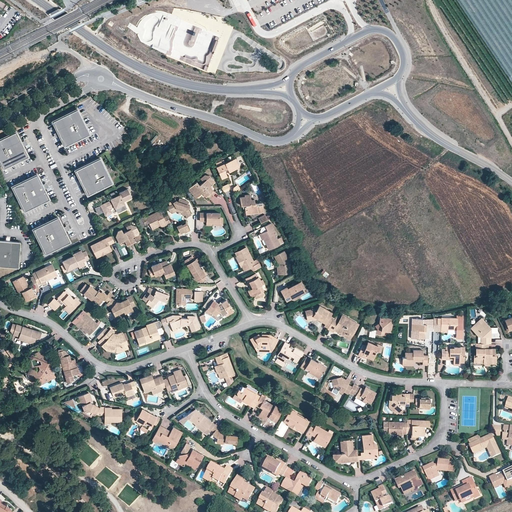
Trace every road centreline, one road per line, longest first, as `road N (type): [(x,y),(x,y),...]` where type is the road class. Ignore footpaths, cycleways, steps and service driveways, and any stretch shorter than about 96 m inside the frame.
road 1 (residential): [(185,347),(218,408),(352,480),(433,445),(444,421),(445,382)]
road 2 (residential): [(0,119),(76,76),(265,140),(297,133)]
road 3 (tertiary): [(261,89),(158,76),(36,0)]
road 4 (residential): [(250,323),(277,323),(374,376),(445,382)]
road 5 (residential): [(0,302),(53,324),(108,367),(185,347)]
road 6 (track): [(511,145),(429,0)]
road 7 (tertiary): [(399,78),(401,47),(378,28),(288,81)]
road 8 (tertiary): [(511,180),(407,111)]
